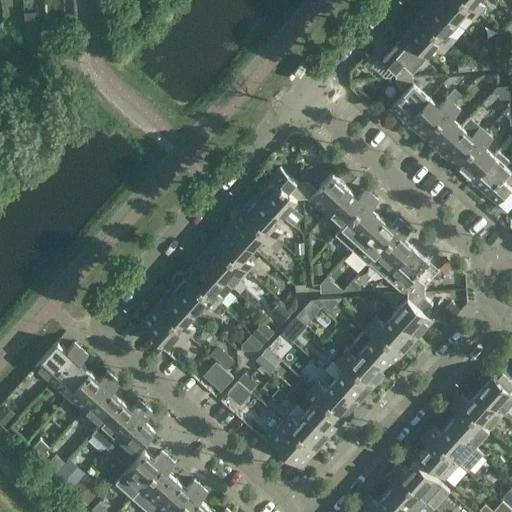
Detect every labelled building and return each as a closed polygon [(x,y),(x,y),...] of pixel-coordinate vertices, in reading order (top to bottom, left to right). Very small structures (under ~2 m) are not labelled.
[(464,28),(432,0),(429,0),(416,14),(450,44),(464,28)] [(478,12),(465,0),(432,0),(464,28),(478,12)] [(465,0),(478,12),(484,5),(478,0),(465,0)] [(450,44),(416,14),(402,30),(427,53),(435,43),(443,51),(450,44)] [(427,53),(402,30),(387,47),(403,62),(395,71),(395,77),(412,75),(412,70),(427,53)] [(412,75),(395,77),(396,82),(405,91),(390,107),(407,122),(429,96),(413,81),(412,75)] [(429,96),(407,122),(423,136),(453,103),(446,97),(439,105),(429,96)] [(453,103),(423,136),(439,151),(462,126),(452,117),(459,109),(453,103)] [(462,126),(439,151),(455,165),(485,132),(478,126),(471,134),(462,126)] [(485,132),(455,165),(471,179),(494,154),(484,146),(491,138),(485,132)] [(494,154),(471,179),(497,203),(511,187),(511,186),(511,169),(510,169),(494,154)] [(303,198),(302,181),(296,181),(280,166),(257,192),(282,215),(297,198),(303,198)] [(308,180),(302,181),(303,198),(309,197),(326,212),(348,187),(332,172),(317,188),(308,180)] [(348,187),(326,212),(341,226),(342,227),(371,194),(365,188),(358,196),(348,187)] [(282,215),(257,192),(242,208),(276,238),(282,231),(274,224),(282,215)] [(371,194),(342,227),(341,226),(334,234),(351,249),(358,241),(380,216),(371,208),(378,200),(371,194)] [(276,238),(242,208),(228,224),(253,247),(262,237),(270,245),(276,238)] [(368,262),(404,223),(397,217),(390,224),(380,216),(358,241),(351,249),(367,263),(368,262)] [(390,270),(413,245),(403,237),(410,228),(404,223),(368,262),(384,276),(390,270)] [(253,247),(228,224),(214,240),(247,270),(253,263),(245,256),(253,247)] [(288,249),(294,242),(283,233),(277,239),(288,249)] [(247,270),(214,240),(199,257),(224,279),(233,269),(241,277),(247,270)] [(413,245),(390,270),(384,276),(401,292),(407,292),(424,290),(424,284),(415,276),(429,260),(413,245)] [(224,279),(199,257),(184,273),(218,303),(233,286),(224,279)] [(313,274),(322,272),(320,262),(312,263),(313,274)] [(218,303),(184,273),(170,289),(195,312),(203,302),(212,310),(218,303)] [(170,289),(156,305),(189,335),(195,328),(187,321),(195,312),(170,289)] [(407,297),(392,314),(417,336),(432,320),(416,305),(424,296),(424,290),(407,292),(407,297)] [(269,320),(273,316),(269,310),(262,304),(257,309),(269,320)] [(183,342),(189,335),(156,305),(141,322),(166,345),(175,334),(183,342)] [(417,336),(392,314),(384,323),(376,316),(370,323),(403,353),(417,336)] [(262,330),(268,336),(276,327),(270,321),(262,330)] [(403,353),(370,323),(364,329),(372,337),(363,346),(388,369),(403,353)] [(240,344),(242,350),(257,349),(262,343),(250,332),(240,344)] [(267,347),(276,355),(287,342),(278,334),(267,347)] [(337,351),(344,344),(334,335),(327,343),(337,351)] [(35,366),(51,381),(81,348),(74,342),(67,350),(57,341),(35,366)] [(235,372),(228,366),(236,358),(223,346),(202,369),(221,387),(235,372)] [(388,369),(363,346),(355,355),(347,348),(341,355),(374,385),(388,369)] [(262,353),(262,360),(267,365),(276,355),(267,347),(262,353)] [(81,348),(51,381),(67,395),(90,370),(80,362),(88,354),(81,348)] [(374,385),(341,355),(336,361),(344,368),(334,378),(359,401),(374,385)] [(511,374),(501,364),(492,374),(478,390),(503,413),(511,402),(511,374)] [(90,370),(67,395),(83,410),(113,376),(107,370),(99,378),(90,370)] [(113,376),(83,410),(100,424),(122,399),(113,390),(120,382),(113,376)] [(359,401),(334,378),(326,388),(318,380),(312,387),(345,417),(359,401)] [(237,405),(248,392),(236,382),(225,394),(237,405)] [(345,417),(312,387),(306,394),(314,401),(305,411),(331,433),(345,417)] [(503,413),(478,390),(469,399),(461,392),(455,399),(488,429),(503,413)] [(122,399),(100,424),(116,438),(145,405),(139,399),(131,407),(122,399)] [(488,429),(455,399),(449,406),(457,413),(449,422),(474,445),(488,429)] [(0,407),(0,422),(4,426),(14,415),(2,405),(0,407)] [(145,405),(116,438),(132,453),(155,428),(145,419),(152,411),(145,405)] [(331,433),(305,411),(297,420),(289,412),(283,419),(316,449),(331,433)] [(316,449),(283,419),(277,426),(285,433),(276,443),(301,466),(316,449)] [(484,454),(449,422),(440,432),(432,424),(426,431),(460,461),(469,470),(484,454)] [(460,461),(426,431),(420,438),(428,445),(419,455),(445,478),(460,461)] [(132,497),(168,456),(162,450),(154,458),(144,449),(115,482),(132,497)] [(148,511),(177,479),(168,470),(175,462),(168,456),(132,497),(148,511)] [(449,490),(415,460),(406,470),(398,462),(392,469),(434,506),(449,490)] [(68,467),(59,477),(69,487),(78,477),(68,467)] [(434,506),(392,469),(386,476),(394,483),(386,492),(407,511),(413,511),(425,500),(433,507),(434,506)] [(84,503),(98,487),(84,474),(71,489),(84,503)] [(176,511),(200,485),(194,479),(187,487),(177,479),(148,511),(176,511)] [(511,508),(511,484),(500,498),(511,508)] [(200,485),(176,511),(205,511),(209,508),(200,499),(207,491),(200,485)] [(407,511),(386,492),(377,502),(369,495),(363,501),(375,511),(407,511)] [(375,511),(363,501),(357,508),(361,511),(375,511)]
